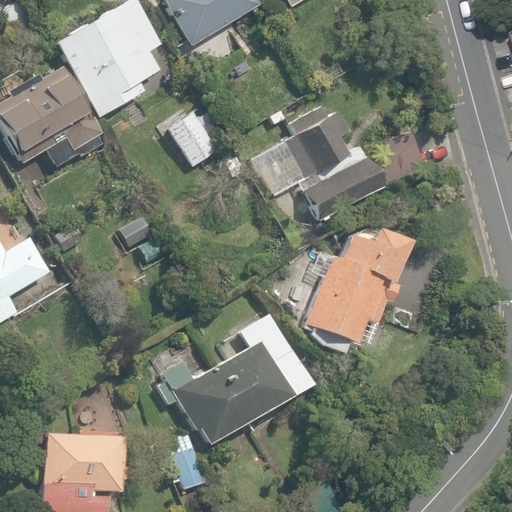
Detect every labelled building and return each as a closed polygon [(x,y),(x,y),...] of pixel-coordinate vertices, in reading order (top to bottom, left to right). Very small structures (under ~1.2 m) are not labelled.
[(129,0),(102,0),(41,35),(89,118),(139,89),(132,78),(152,66),(141,46),(153,40),(129,0)] [(253,1),(252,0),(156,0),(184,45),(253,1)] [(271,0),(278,10),(294,0),(271,0)] [(86,142),(46,71),(0,97),(0,150),(9,166),(55,140),(64,155),(86,142)] [(156,123),(184,168),(215,148),(187,104),(156,123)] [(373,186),(353,148),(337,157),(312,110),(283,125),(310,176),(291,186),(309,221),(373,186)] [(394,236),(347,214),(328,257),(308,249),(278,317),(342,345),(354,317),(372,325),(392,282),(377,275),(394,236)] [(46,232),(57,254),(79,244),(68,221),(46,232)] [(0,239),(0,318),(14,309),(5,295),(46,267),(18,227),(0,239)] [(168,401),(193,444),(299,381),(256,309),(226,326),(237,344),(200,366),(194,356),(184,362),(182,360),(180,359),(177,359),(175,358),(173,358),(170,357),(168,357),(165,358),(163,358),(161,359),(159,360),(156,361),(154,362),(153,364),(151,366),(149,368),(148,370),(147,372),(146,374),(145,376),(145,379),(145,381),(145,384),(145,386),(145,388),(146,391),(147,393),(148,395),(149,397),(151,399),(152,401),(154,402),(156,404),(158,405),(160,406),(168,401)] [(110,432),(27,427),(21,511),(94,511),(96,492),(106,493),(110,432)] [(128,460),(145,495),(200,468),(182,433),(128,460)]
